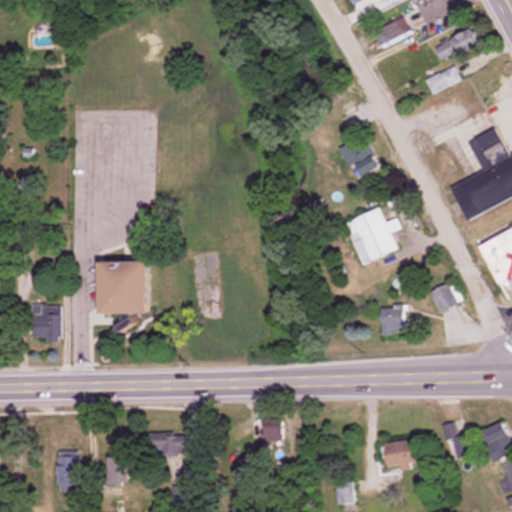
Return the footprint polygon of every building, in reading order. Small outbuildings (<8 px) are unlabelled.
[(382,48),(413,34),(405,15),(374,29),(382,48)] [(435,46),(442,61),(482,43),(476,28),(435,46)] [(427,81),(434,95),(462,81),(455,67),(427,81)] [(469,220),(511,198),(511,155),(511,156),(498,129),(470,142),(485,173),(454,188),(469,220)] [(356,181),(383,170),(371,143),(358,149),(356,143),(343,148),(356,181)] [(345,224),(362,266),(400,251),(394,234),(403,231),(398,219),(387,223),(382,209),(345,224)] [(511,229),(511,264),(505,288),(481,246),(511,229)] [(104,261),(104,314),(153,314),(153,261),(104,261)] [(441,314),(464,302),(453,281),(430,294),(441,314)] [(34,339),(63,338),(62,305),(34,305),(34,339)] [(383,307),(383,336),(405,336),(405,307),(383,307)] [(474,456),(466,421),(442,426),(451,461),(474,456)] [(265,445),(284,445),(284,422),(265,422),(265,445)] [(491,461),(511,460),(511,427),(490,428),(491,461)] [(191,454),(191,435),(152,435),(152,454),(191,454)] [(420,466),(416,441),(386,445),(389,469),(402,467),(402,469),(420,466)] [(81,491),(81,457),(59,457),(59,491),(81,491)] [(132,458),(111,458),(111,485),(132,485),(132,458)] [(240,495),(261,495),(261,481),(240,481),(240,495)] [(356,506),(355,483),(337,484),(338,507),(356,506)]
